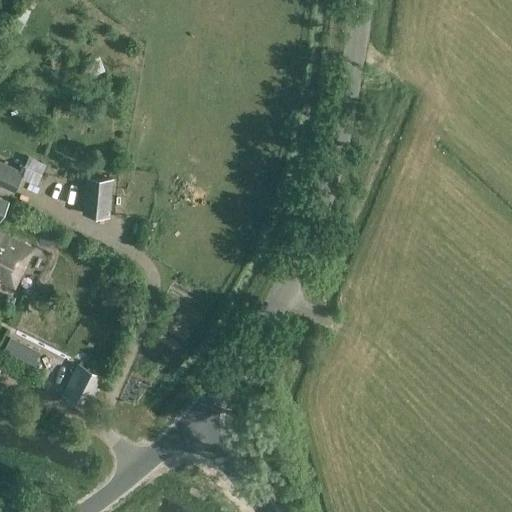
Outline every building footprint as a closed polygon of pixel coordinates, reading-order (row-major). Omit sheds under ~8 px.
[(0,185),(16,192),(25,171),(0,160),(0,185)] [(85,176),(82,214),(109,216),(112,178),(85,176)] [(0,219),(0,220),(9,200),(0,195),(0,219)] [(0,281),(14,288),(33,249),(0,232),(0,281)] [(27,345),(21,358),(33,364),(40,351),(27,345)] [(89,408),(105,376),(104,376),(91,369),(78,362),(61,394),(89,408)]
